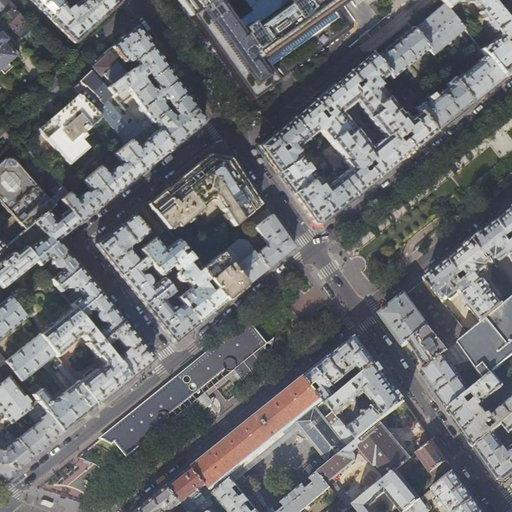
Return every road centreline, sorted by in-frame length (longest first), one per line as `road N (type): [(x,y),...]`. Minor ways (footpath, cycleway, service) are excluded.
road 1 (residential): [(223,123),(77,246),(173,362)]
road 2 (secondary): [(113,511),(362,312)]
road 3 (secondary): [(511,88),(312,247)]
road 4 (residential): [(497,507),(362,312)]
road 5 (secondary): [(173,362),(0,501)]
road 6 (residential): [(240,146),(408,14)]
road 7 (secondary): [(362,312),(511,192)]
road 8 (secondary): [(312,247),(173,362)]
road 9 (residential): [(223,123),(136,0)]
road 10 (residential): [(312,247),(240,146)]
